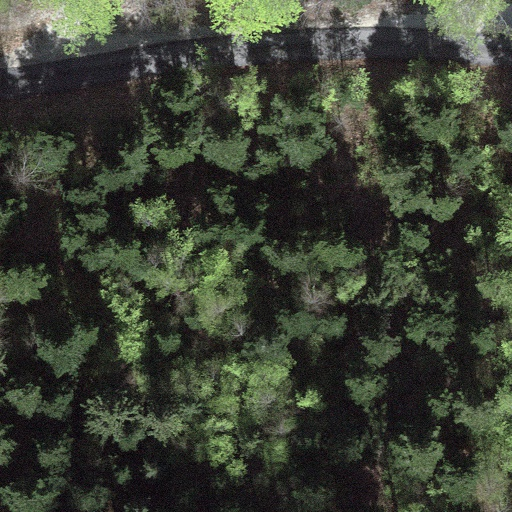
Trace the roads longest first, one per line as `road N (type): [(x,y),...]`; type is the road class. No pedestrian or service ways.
road 1 (unclassified): [(0,84),(157,55),(305,41),(511,53)]
road 2 (track): [(511,12),(379,42)]
